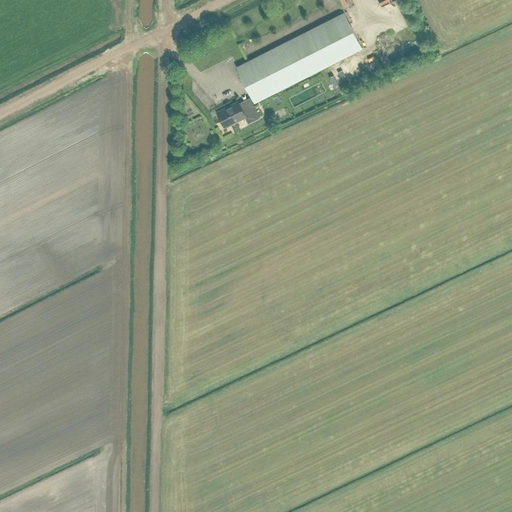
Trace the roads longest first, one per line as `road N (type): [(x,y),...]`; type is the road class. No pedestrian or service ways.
road 1 (track): [(156,511),(165,31)]
road 2 (track): [(120,511),(125,48)]
road 3 (track): [(0,113),(125,48)]
